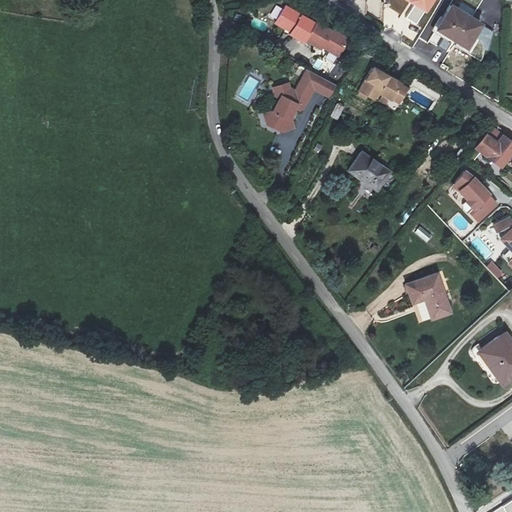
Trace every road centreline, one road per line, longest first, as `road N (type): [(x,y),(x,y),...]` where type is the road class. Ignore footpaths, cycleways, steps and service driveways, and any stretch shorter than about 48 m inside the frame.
road 1 (unclassified): [(210,0),(212,133),(349,323),(460,511)]
road 2 (residential): [(511,125),(321,0)]
road 3 (unknown): [(401,406),(502,312)]
